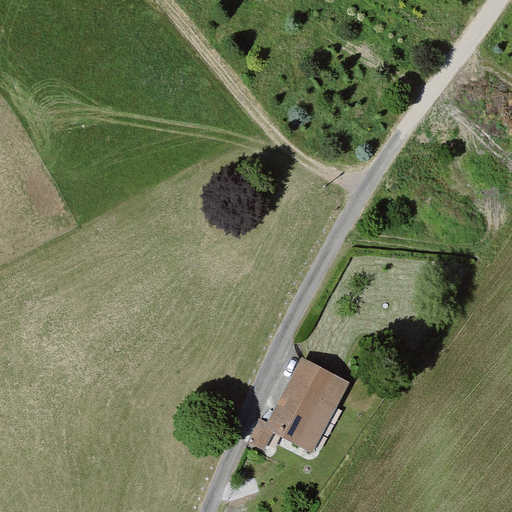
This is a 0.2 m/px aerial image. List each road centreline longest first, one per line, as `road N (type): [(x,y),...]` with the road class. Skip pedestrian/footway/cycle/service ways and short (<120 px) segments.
road 1 (residential): [(498,0),(421,93),(362,188),(244,417),(206,511)]
road 2 (track): [(162,0),(263,120),(321,171),(362,188)]
road 3 (track): [(421,93),(266,0)]
